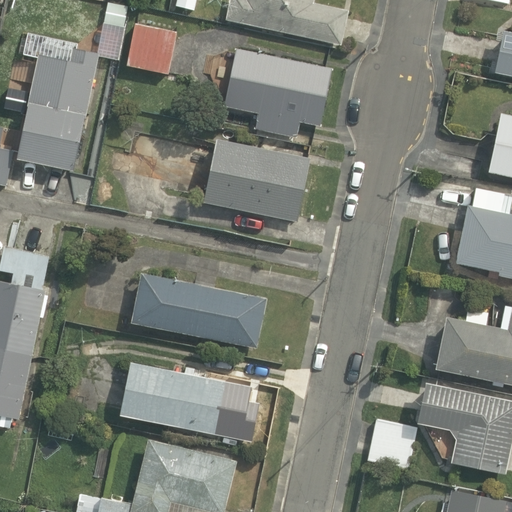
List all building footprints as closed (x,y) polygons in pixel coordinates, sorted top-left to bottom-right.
[(200,0),(178,0),(177,8),(200,10),(200,0)] [(229,0),(226,21),(342,46),(350,11),(314,3),(314,0),(229,0)] [(169,74),(178,32),(136,23),(127,65),(169,74)] [(511,31),(504,30),(495,72),(511,75),(511,31)] [(333,68),(237,47),(223,107),(257,114),(254,129),(297,138),(301,122),(320,126),(333,68)] [(39,54),(17,158),(75,171),(100,53),(73,48),(71,61),(39,54)] [(511,114),(501,112),(488,172),(511,176),(511,114)] [(298,222),(311,158),(217,138),(204,202),(298,222)] [(0,187),(11,189),(15,152),(0,149),(0,187)] [(472,206),(468,205),(456,263),(499,272),(498,276),(511,278),(511,213),(510,213),(511,203),(511,195),(476,188),(472,206)] [(0,425),(11,428),(13,417),(20,419),(41,319),(44,319),(52,286),(45,285),(51,256),(5,246),(0,270),(0,425)] [(268,298),(142,272),(131,322),(257,349),(268,298)] [(466,320),(447,316),(435,369),(493,381),(493,384),(503,387),(504,383),(511,384),(511,305),(505,304),(500,328),(487,325),(489,313),(468,308),(466,320)] [(132,361),(121,414),(220,435),(232,382),(228,382),(229,375),(210,371),(209,377),(132,361)] [(511,445),(511,400),(426,382),(417,423),(426,425),(442,457),(452,459),(451,462),(506,474),(511,445)] [(409,469),(418,427),(377,419),(368,460),(409,469)] [(134,504),(132,511),(225,511),(238,461),(150,439),(134,504)] [(505,511),(508,501),(452,490),(447,511),(505,511)] [(100,511),(132,511),(134,504),(103,497),(100,511)]
